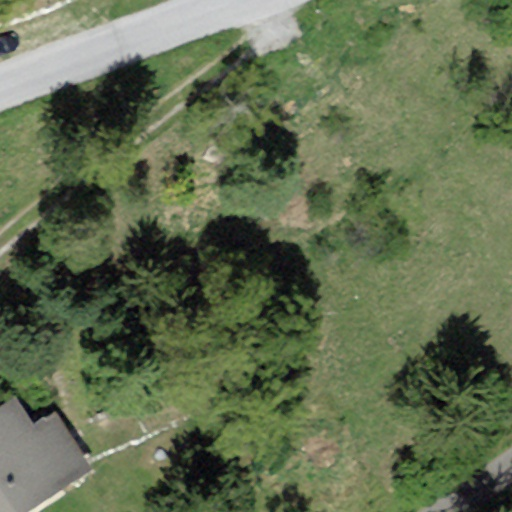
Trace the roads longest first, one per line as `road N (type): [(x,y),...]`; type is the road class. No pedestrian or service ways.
road 1 (track): [(0,256),(270,49),(282,31),(275,2)]
road 2 (unclassified): [(0,104),(280,0)]
